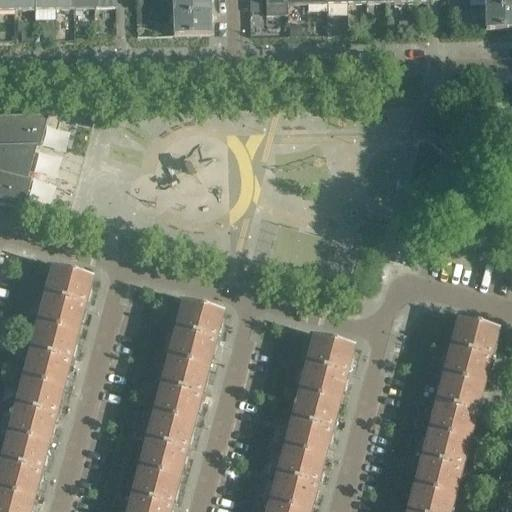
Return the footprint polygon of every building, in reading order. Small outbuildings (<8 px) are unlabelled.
[(0,0),(0,13),(15,13),(14,0),(0,0)] [(35,13),(34,0),(14,0),(15,13),(35,13)] [(55,12),(54,0),(34,0),(35,13),(55,12)] [(75,12),(74,0),(54,0),(55,12),(75,12)] [(95,11),(94,0),(74,0),(75,12),(95,11)] [(115,11),(115,0),(94,0),(95,11),(115,11)] [(209,17),(208,0),(172,0),(173,18),(209,17)] [(286,8),(286,0),(265,0),(266,8),(286,8)] [(511,11),(511,0),(484,0),(485,12),(511,11)] [(511,31),(511,11),(485,12),(485,32),(511,31)] [(210,38),(209,17),(173,18),(173,39),(210,38)] [(148,27),(148,18),(137,18),(136,27),(148,27)] [(0,177),(25,184),(26,178),(34,150),(40,150),(48,117),(0,118),(0,177)] [(0,205),(23,212),(32,180),(26,178),(25,184),(0,177),(0,205)] [(443,209),(445,198),(433,195),(430,205),(443,209)] [(85,302),(91,281),(84,279),(84,273),(63,268),(61,273),(53,271),(38,327),(76,337),(82,316),(83,316),(87,303),(85,302)] [(216,337),(222,315),(214,313),(214,307),(194,302),(191,307),(184,305),(169,362),(207,372),(212,351),(214,351),(218,337),(216,337)] [(490,357),(497,333),(489,331),(489,325),(469,320),(466,325),(459,323),(444,379),(482,389),(488,366),(490,366),(492,358),(490,357)] [(69,372),(72,358),(71,358),(76,337),(38,327),(24,382),(62,392),(67,371),(69,372)] [(346,372),(352,350),(345,348),(345,342),(325,337),(322,342),(315,340),(300,396),(337,406),(343,385),(345,386),(348,372),(346,372)] [(199,406),(203,393),(201,392),(207,372),(169,362),(154,417),(192,427),(198,406),(199,406)] [(476,413),(482,389),(444,379),(429,435),(467,445),(473,421),(475,421),(477,413),(476,413)] [(54,427),(58,413),(56,413),(62,392),(24,382),(9,437),(47,447),(53,426),(54,427)] [(330,441),(333,427),(332,427),(337,406),(300,396),(285,451),(323,461),(328,440),(330,441)] [(185,462),(188,448),(187,448),(192,427),(154,417),(140,472),(178,482),(183,461),(185,462)] [(461,468),(467,445),(429,435),(414,490),(453,500),(459,476),(460,477),(463,468),(461,468)] [(40,482),(43,469),(41,468),(47,447),(9,437),(0,471),(0,493),(32,503),(38,482),(40,482)] [(315,496),(319,483),(317,482),(323,461),(285,451),(270,507),(290,511),(309,511),(314,496),(315,496)] [(171,511),(174,503),(172,503),(178,482),(140,472),(129,511),(171,511)] [(449,511),(453,500),(414,490),(408,511),(449,511)] [(29,511),(32,503),(0,493),(0,511),(29,511)]
